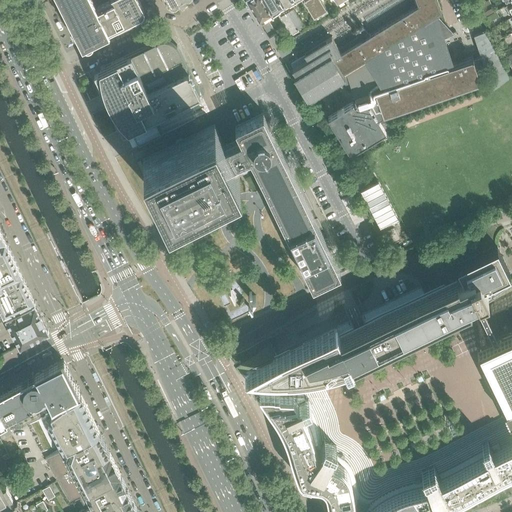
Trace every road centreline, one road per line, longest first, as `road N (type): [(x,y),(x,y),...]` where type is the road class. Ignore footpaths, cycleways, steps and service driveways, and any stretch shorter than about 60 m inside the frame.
road 1 (primary): [(201,355),(106,197),(10,0)]
road 2 (primary): [(0,30),(140,307)]
road 3 (unclassified): [(201,355),(369,270),(410,266)]
road 4 (residential): [(68,337),(152,511)]
road 5 (primary): [(280,511),(201,355)]
road 6 (primary): [(264,511),(189,361)]
road 7 (residential): [(0,193),(68,337)]
road 8 (primary): [(171,372),(238,511)]
